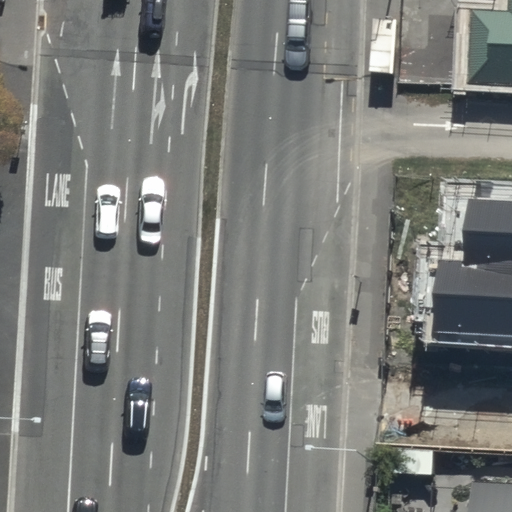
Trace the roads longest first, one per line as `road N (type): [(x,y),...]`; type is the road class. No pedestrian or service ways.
road 1 (secondary): [(287,0),(270,511)]
road 2 (secondary): [(113,511),(139,24)]
